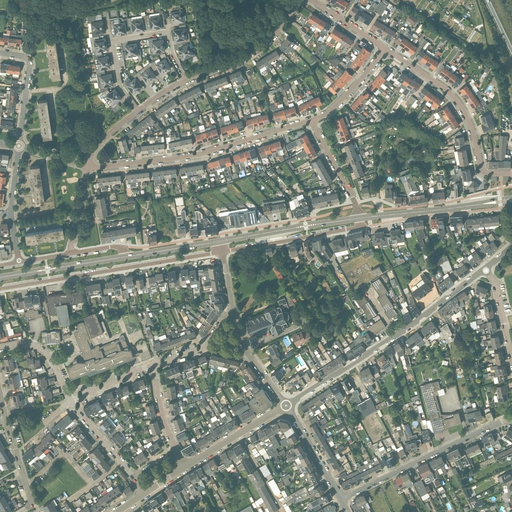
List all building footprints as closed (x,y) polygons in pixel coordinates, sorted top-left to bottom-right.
[(343,0),(339,6),(344,9),(346,10),(350,4),(352,0),(343,0)] [(359,18),(363,21),(375,3),(375,2),(373,1),(368,9),(366,8),(363,11),(359,18)] [(374,11),(378,13),(383,3),(381,2),(380,1),(378,5),(376,8),(374,11)] [(349,12),(354,16),(358,8),(361,4),(359,3),(356,7),(354,5),(349,12)] [(375,3),(363,21),(368,24),(373,17),(373,14),(372,13),(375,8),(376,8),(378,5),(375,3)] [(383,3),(378,13),(381,15),(387,5),(383,3)] [(172,18),(183,16),(184,16),(182,4),(174,5),(175,12),(171,12),(172,18)] [(354,16),(359,18),(363,11),(358,8),(354,16)] [(372,27),(377,30),(386,15),(388,11),(385,10),(383,13),(384,14),(381,18),(378,17),(376,19),(372,27)] [(307,20),(312,23),(317,16),(312,13),(307,20)] [(377,30),(381,32),(386,25),(388,22),(385,21),(389,14),(388,13),(386,15),(377,30)] [(155,17),(156,28),(162,27),(161,21),(164,21),(163,14),(160,15),(160,16),(155,17)] [(410,14),(406,19),(413,24),(417,18),(410,14)] [(137,19),(139,31),(144,30),(143,24),(147,23),(145,15),(142,16),(142,19),(137,19)] [(151,29),(156,28),(155,17),(149,17),(149,15),(145,15),(147,23),(150,23),(151,29)] [(92,28),(103,26),(102,21),(96,22),(95,16),(87,17),(88,23),(91,23),(92,28)] [(179,26),(185,25),(185,21),(184,21),(183,16),(172,18),(172,23),(178,22),(179,26)] [(311,26),(315,29),(317,26),(322,19),(317,16),(312,23),(311,26)] [(118,18),(121,34),(126,33),(125,27),(129,26),(127,18),(124,19),(121,17),(118,18)] [(116,35),(121,34),(118,18),(109,19),(110,24),(111,29),(115,29),(116,35)] [(133,32),(139,31),(137,19),(131,20),(131,18),(127,18),(129,26),(132,26),(133,32)] [(317,26),(321,29),(326,22),(322,19),(317,26)] [(386,35),(390,28),(393,23),(394,23),(395,20),(393,19),(388,27),(386,25),(381,32),(386,35)] [(323,37),(326,33),(331,25),(326,22),(321,29),(320,32),(318,34),(323,37)] [(390,28),(386,35),(391,38),(397,28),(394,27),(395,25),(393,23),(390,28)] [(175,35),(186,33),(185,28),(186,28),(185,25),(179,26),(180,29),(174,30),(175,35)] [(92,37),(99,36),(98,33),(104,32),(103,26),(92,28),(93,34),(92,34),(92,37)] [(328,44),(330,46),(334,39),(339,31),(334,28),(329,35),(332,37),(328,44)] [(336,39),(339,41),(344,34),(339,31),(334,39),(330,46),(331,47),(336,39)] [(182,43),(190,41),(190,38),(187,39),(186,33),(175,35),(175,41),(181,40),(182,43)] [(416,38),(408,50),(412,54),(417,47),(414,45),(418,40),(423,34),(421,33),(418,36),(416,38)] [(337,50),(339,52),(343,45),(348,37),(344,34),(339,41),(341,43),(337,50)] [(394,41),(399,44),(404,37),(399,34),(394,41)] [(408,50),(416,38),(412,35),(408,40),(403,47),(408,50)] [(95,46),(106,44),(105,39),(99,40),(99,36),(92,37),(93,40),(94,40),(95,46)] [(287,37),(283,42),(289,46),(292,49),(293,47),(295,44),(293,42),(287,37)] [(346,45),(348,47),(353,40),(348,37),(343,45),(339,52),(341,53),(346,45)] [(399,44),(403,47),(408,40),(404,37),(399,44)] [(152,47),(164,45),(163,40),(157,41),(156,38),(148,39),(149,42),(151,42),(152,47)] [(48,60),(57,59),(55,40),(46,41),(47,49),(46,49),(46,52),(47,52),(48,60)] [(178,49),(181,54),(190,49),(191,48),(189,44),(189,43),(188,41),(190,41),(182,43),(184,46),(178,49)] [(364,54),(367,56),(370,52),(364,47),(362,49),(357,46),(359,43),(357,41),(353,46),(356,48),(360,51),(364,54)] [(285,51),(289,46),(283,42),(279,47),(285,51)] [(96,55),(102,54),(101,50),(107,49),(106,44),(95,46),(95,51),(96,55)] [(141,55),(140,49),(137,50),(136,44),(131,45),(133,56),(138,55),(138,56),(141,55)] [(431,45),(429,44),(423,51),(421,49),(416,56),(420,59),(425,52),(429,48),(431,45)] [(127,57),(133,56),(131,45),(125,46),(126,51),(123,52),(124,58),(127,58),(127,57)] [(159,54),(159,51),(165,51),(164,45),(152,47),(153,52),(151,53),(151,56),(159,54)] [(190,49),(181,54),(183,59),(187,57),(189,59),(196,56),(194,53),(191,48),(190,49)] [(275,59),(280,56),(277,50),(271,53),(275,59)] [(425,63),(429,66),(437,55),(438,54),(439,51),(438,50),(432,57),(430,56),(425,63)] [(357,56),(364,61),(367,56),(364,54),(360,51),(357,56)] [(420,59),(425,63),(430,56),(425,52),(420,59)] [(270,62),(275,59),(271,53),(266,56),(270,62)] [(98,64),(109,62),(108,56),(102,57),(102,54),(96,55),(96,58),(97,58),(98,64)] [(351,58),(361,65),(364,61),(357,56),(354,54),(351,58)] [(350,60),(350,61),(346,65),(349,67),(353,71),(356,69),(357,70),(361,65),(351,58),(349,57),(347,55),(345,58),(349,61),(350,60)] [(437,60),(439,57),(437,55),(429,66),(434,69),(439,62),(437,60)] [(161,62),(166,71),(171,69),(168,63),(170,62),(167,56),(165,58),(165,59),(161,62)] [(265,66),(270,62),(266,56),(261,59),(265,66)] [(337,65),(341,61),(337,58),(328,60),(335,67),(337,65)] [(57,59),(48,60),(49,68),(49,71),(50,71),(51,79),(60,78),(57,59)] [(260,69),(265,66),(261,59),(256,63),(260,69)] [(158,68),(161,74),(166,71),(161,62),(156,64),(154,61),(151,63),(152,65),(155,70),(158,68)] [(97,73),(105,72),(104,68),(110,67),(109,62),(98,64),(98,69),(96,70),(97,73)] [(443,76),(448,79),(453,73),(457,68),(454,66),(456,63),(454,62),(453,65),(449,69),(443,76)] [(143,69),(145,71),(151,80),(156,77),(152,72),(155,70),(152,65),(149,67),(147,66),(143,69)] [(342,74),(349,79),(352,75),(346,69),(344,71),(338,66),(337,65),(335,67),(337,68),(338,69),(339,70),(341,72),(342,74)] [(439,73),(443,76),(449,69),(444,66),(439,73)] [(379,73),(386,79),(391,72),(393,74),(397,69),(394,67),(390,71),(388,70),(386,72),(383,69),(379,73)] [(241,78),(243,77),(240,70),(235,72),(240,85),(243,84),(241,81),(242,81),(241,78)] [(339,78),(345,83),(349,79),(342,74),(341,72),(339,70),(335,75),(339,78)] [(136,74),(141,80),(143,78),(147,83),(151,80),(145,71),(140,74),(139,72),(136,74)] [(101,82),(112,80),(111,74),(105,75),(105,72),(97,73),(97,77),(100,76),(101,82)] [(238,86),(240,85),(235,72),(230,75),(232,81),(233,81),(233,82),(235,81),(236,83),(237,83),(238,86)] [(395,89),(397,90),(406,75),(402,72),(397,79),(400,81),(395,89)] [(393,84),(386,79),(379,73),(376,78),(382,83),(385,85),(386,83),(391,86),(393,84)] [(448,79),(452,83),(457,76),(453,73),(448,79)] [(131,81),(138,90),(142,87),(138,82),(141,80),(136,74),(134,76),(136,78),(131,81)] [(328,76),(326,74),(324,76),(332,83),(330,85),(327,88),(328,89),(334,94),(337,91),(337,92),(341,87),(334,81),(328,76)] [(345,83),(339,78),(335,75),(333,77),(330,74),(328,76),(334,81),(341,87),(345,83)] [(404,84),(406,85),(411,78),(406,75),(397,90),(399,91),(404,84)] [(223,85),(226,85),(229,84),(226,76),(221,78),(223,85)] [(457,76),(452,83),(457,86),(462,79),(457,76)] [(381,85),(382,83),(376,78),(372,82),(379,87),(383,91),(385,93),(387,91),(381,85)] [(409,87),(402,98),(404,99),(409,92),(416,81),(411,78),(406,85),(409,87)] [(101,93),(108,90),(107,86),(113,85),(112,80),(101,82),(98,82),(99,88),(100,88),(101,93)] [(215,88),(218,87),(215,80),(210,82),(215,95),(217,94),(216,91),(215,88)] [(133,93),(138,90),(131,81),(127,84),(125,81),(122,83),(127,90),(130,88),(133,93)] [(413,94),(415,91),(416,92),(421,85),(416,81),(409,92),(404,99),(406,101),(410,95),(411,93),(413,94)] [(212,96),(215,95),(210,82),(204,84),(207,91),(209,91),(210,93),(211,93),(212,96)] [(375,92),(379,87),(372,82),(368,86),(375,92)] [(460,89),(463,94),(470,89),(473,87),(469,82),(460,89)] [(194,89),(197,95),(200,94),(201,94),(203,93),(199,86),(194,89)] [(416,102),(418,104),(428,90),(424,87),(419,94),(421,96),(416,102)] [(463,94),(466,98),(473,93),(471,91),(474,89),(473,87),(470,89),(463,94)] [(102,92),(108,101),(118,94),(115,89),(110,93),(108,90),(101,93),(102,92)] [(195,96),(197,95),(194,89),(189,91),(193,98),(195,97),(195,96)] [(368,99),(372,95),(366,89),(362,94),(368,99)] [(425,98),(428,100),(433,94),(428,90),(418,104),(420,106),(425,98)] [(190,99),(193,98),(189,91),(184,94),(187,100),(190,99)] [(466,98),(469,103),(476,98),(473,93),(466,98)] [(108,101),(110,104),(113,108),(118,104),(116,102),(121,98),(118,94),(108,101)] [(184,103),(188,110),(191,109),(191,108),(190,106),(187,100),(184,94),(179,97),(182,103),(184,103)] [(364,103),(368,99),(362,94),(358,97),(364,103)] [(428,100),(432,104),(437,97),(433,94),(428,100)] [(312,108),(317,106),(314,98),(312,95),(307,97),(309,101),(312,108)] [(476,98),(469,103),(473,108),(474,107),(475,109),(475,110),(477,114),(487,106),(480,95),(476,98)] [(314,98),(317,106),(322,103),(319,96),(314,98)] [(361,107),(364,103),(358,97),(354,102),(361,107)] [(432,104),(437,107),(442,101),(437,97),(432,104)] [(176,107),(179,105),(174,99),(169,102),(173,108),(176,106),(176,107)] [(40,120),(49,118),(46,100),(37,101),(38,109),(37,109),(38,112),(39,112),(40,120)] [(307,110),(312,108),(309,101),(304,103),(307,110)] [(171,110),(173,108),(169,102),(165,105),(169,112),(171,110)] [(360,108),(361,107),(354,102),(350,106),(357,112),(357,111),(360,113),(363,110),(360,108)] [(290,110),(292,116),(297,114),(294,103),(289,104),(290,110)] [(302,113),(307,110),(304,103),(298,105),(302,113)] [(287,117),(292,116),(290,110),(289,104),(284,106),(283,107),(287,117)] [(167,113),(169,112),(165,105),(160,108),(164,114),(166,113),(167,113)] [(276,120),(281,119),(278,108),(277,105),(275,105),(270,106),(271,110),(273,109),(276,120)] [(440,117),(450,110),(447,105),(437,112),(440,117)] [(281,119),(287,117),(283,107),(278,108),(281,119)] [(166,117),(164,114),(160,108),(155,112),(159,118),(162,117),(163,119),(164,119),(166,122),(168,120),(166,117)] [(453,115),(450,110),(440,117),(443,121),(446,120),(453,115)] [(236,122),(239,130),(244,128),(242,120),(239,121),(236,113),(234,114),(235,116),(236,122)] [(484,132),(495,128),(490,114),(480,117),(483,124),(481,125),(484,132)] [(155,120),(150,115),(146,118),(150,124),(152,127),(155,124),(154,122),(155,121),(155,120)] [(219,122),(223,135),(228,133),(225,121),(223,116),(223,115),(220,116),(221,119),(219,122)] [(449,124),(456,119),(453,115),(446,120),(449,124)] [(337,125),(347,121),(346,116),(343,117),(335,120),(337,125)] [(49,118),(40,120),(41,128),(40,128),(41,131),(42,139),(51,137),(49,118)] [(148,126),(150,124),(146,118),(141,122),(146,128),(148,126)] [(445,134),(445,135),(447,137),(459,128),(457,126),(459,124),(456,119),(449,124),(452,129),(451,130),(445,134)] [(228,133),(233,132),(230,120),(225,121),(228,133)] [(233,132),(239,130),(236,122),(231,124),(230,120),(233,132)] [(212,134),(214,138),(219,136),(217,128),(216,128),(215,125),(212,126),(211,121),(209,121),(210,124),(211,130),(212,134)] [(339,130),(347,127),(346,124),(349,123),(348,121),(347,121),(337,125),(339,130)] [(144,130),(146,128),(141,122),(137,125),(141,131),(144,129),(144,130)] [(203,141),(208,140),(206,132),(205,129),(202,129),(201,127),(200,124),(198,125),(201,134),(203,141)] [(139,133),(141,131),(137,125),(132,129),(137,135),(139,133)] [(198,143),(203,141),(201,134),(198,125),(196,125),(198,131),(194,132),(198,143)] [(339,130),(341,135),(349,132),(354,130),(357,129),(356,127),(354,128),(352,129),(348,130),(347,127),(339,130)] [(208,140),(214,138),(212,134),(211,130),(206,132),(205,128),(205,129),(206,132),(208,140)] [(454,137),(456,145),(464,143),(463,136),(461,136),(460,134),(461,133),(459,130),(453,135),(455,137),(454,137)] [(343,141),(351,138),(349,132),(341,135),(343,141)] [(176,148),(182,147),(179,137),(176,138),(176,134),(173,135),(176,148)] [(289,150),(292,148),(296,146),(302,143),(309,139),(306,134),(299,138),(291,142),(286,145),(289,150)] [(499,157),(504,157),(505,154),(507,136),(500,135),(499,150),(499,157)] [(303,145),(304,148),(312,144),(309,139),(302,143),(296,146),(292,148),(293,150),(297,148),(297,149),(302,147),(301,146),(303,145)] [(286,149),(285,148),(284,143),(281,144),(280,140),(274,142),(277,150),(279,159),(280,159),(280,161),(284,160),(283,155),(281,155),(279,150),(282,149),(283,150),(286,149)] [(347,151),(355,148),(353,144),(356,143),(355,141),(344,145),(347,151)] [(271,151),(272,152),(275,151),(277,160),(279,159),(277,150),(274,142),(269,144),(271,151)] [(267,154),(268,157),(273,155),(272,152),(271,151),(269,144),(264,145),(266,154),(267,154)] [(307,153),(314,148),(312,144),(304,148),(306,151),(296,156),(297,158),(299,157),(307,153)] [(267,154),(266,154),(264,145),(258,147),(261,155),(262,158),(268,157),(267,154)] [(253,161),(258,159),(255,148),(249,150),(253,161)] [(308,155),(310,158),(317,154),(314,148),(307,153),(299,157),(300,159),(308,155)] [(349,157),(357,155),(355,148),(347,151),(349,157)] [(247,162),(253,161),(249,150),(244,151),(247,160),(247,162)] [(458,158),(467,156),(466,150),(457,151),(458,158)] [(245,172),(244,170),(239,153),(233,155),(236,163),(239,162),(242,171),(244,170),(245,172)] [(0,165),(0,164),(7,165),(8,155),(2,154),(0,165)] [(351,164),(359,161),(357,155),(349,157),(351,164)] [(229,165),(232,164),(229,156),(224,158),(227,167),(230,177),(232,176),(229,165)] [(458,158),(460,165),(468,163),(467,156),(458,158)] [(230,177),(227,167),(224,158),(219,159),(221,167),(224,167),(225,168),(224,170),(227,179),(230,178),(230,177)] [(309,163),(313,169),(315,168),(323,163),(319,158),(309,163)] [(222,171),(221,167),(219,159),(213,161),(216,169),(217,172),(222,171)] [(217,172),(216,169),(213,161),(208,163),(209,165),(206,165),(208,171),(213,170),(216,178),(219,177),(218,175),(217,172)] [(354,170),(362,167),(359,161),(351,164),(354,170)] [(323,163),(315,168),(317,171),(319,173),(326,169),(323,163)] [(32,186),(41,184),(39,165),(30,167),(31,175),(30,175),(30,178),(31,178),(32,186)] [(356,176),(364,173),(364,174),(367,172),(366,170),(363,171),(362,167),(354,170),(356,176)] [(458,174),(454,174),(451,174),(451,177),(448,177),(449,180),(452,180),(452,181),(455,181),(456,183),(454,183),(455,190),(455,195),(461,195),(460,189),(461,189),(460,175),(462,175),(461,168),(458,168),(458,174)] [(322,179),(329,175),(326,169),(319,173),(322,179)] [(469,185),(468,187),(474,192),(479,185),(473,180),(472,182),(471,180),(471,179),(469,169),(462,170),(464,181),(467,180),(468,185),(469,185)] [(408,205),(411,205),(421,203),(420,194),(417,187),(410,172),(401,176),(407,193),(407,196),(408,205)] [(325,185),(332,181),(329,175),(322,179),(324,183),(321,184),(322,187),(325,185)] [(437,186),(439,201),(445,200),(444,191),(441,191),(440,188),(442,187),(441,183),(440,182),(437,182),(437,186)] [(370,194),(369,189),(367,183),(361,184),(363,196),(370,194)] [(41,184),(32,186),(33,193),(33,194),(33,197),(34,196),(35,204),(44,203),(41,184)] [(420,194),(421,203),(428,202),(427,196),(425,197),(424,190),(427,189),(425,184),(421,185),(422,189),(420,190),(419,186),(417,187),(420,194)] [(331,193),(333,202),(339,200),(337,189),(335,190),(335,193),(331,193)] [(392,190),(392,200),(395,200),(395,205),(406,205),(406,195),(396,195),(396,190),(392,190)] [(326,203),(333,202),(331,193),(324,195),(326,203)] [(313,206),(320,205),(318,196),(314,197),(313,194),(311,194),(313,206)] [(97,204),(106,203),(105,199),(108,198),(108,195),(96,198),(97,204)] [(320,205),(326,203),(324,195),(318,196),(320,205)] [(297,198),(304,215),(310,213),(305,197),(301,199),(301,200),(298,201),(297,198)] [(297,218),(304,215),(297,198),(293,199),(293,200),(289,201),(291,209),(294,209),(297,218)] [(277,200),(279,211),(287,209),(285,199),(277,200)] [(271,212),(279,211),(277,200),(268,201),(270,204),(271,212)] [(265,213),(271,212),(270,204),(268,201),(263,202),(264,205),(263,205),(265,213)] [(99,211),(107,209),(106,203),(97,204),(99,211)] [(100,217),(111,215),(111,213),(108,213),(107,209),(99,211),(100,217)] [(255,210),(250,211),(252,223),(257,222),(256,216),(263,215),(258,210),(255,210)] [(176,212),(179,230),(179,235),(186,234),(185,224),(184,224),(183,219),(181,219),(180,211),(176,212)] [(252,223),(250,211),(244,212),(241,213),(242,219),(245,218),(246,224),(252,223)] [(238,213),(233,214),(235,226),(240,225),(239,219),(242,219),(241,213),(238,213)] [(229,221),(230,226),(235,226),(233,214),(227,215),(228,215),(219,216),(224,222),(229,221)] [(503,219),(499,219),(499,216),(493,216),(494,225),(500,224),(503,224),(503,219)] [(214,224),(211,225),(212,234),(219,233),(217,221),(214,217),(211,218),(211,221),(213,221),(214,224)] [(453,237),(450,230),(449,225),(444,226),(443,217),(437,218),(438,227),(440,236),(441,237),(441,238),(442,240),(444,239),(443,234),(447,233),(449,238),(453,237)] [(206,235),(212,234),(211,225),(211,223),(208,219),(207,218),(206,218),(203,219),(204,226),(205,226),(206,235)] [(438,236),(440,236),(438,227),(437,218),(431,218),(432,228),(436,227),(438,236)] [(422,227),(424,227),(423,219),(412,221),(414,231),(420,246),(421,246),(424,245),(422,239),(426,237),(422,227)] [(410,232),(414,231),(412,221),(404,222),(406,231),(408,231),(408,230),(410,229),(410,232)] [(172,226),(167,227),(169,237),(174,236),(174,231),(176,231),(175,223),(172,224),(172,226)] [(193,224),(189,225),(191,237),(199,236),(197,227),(193,227),(193,224)] [(161,225),(158,226),(159,233),(162,233),(163,238),(169,237),(167,227),(162,228),(161,225)] [(43,231),(45,240),(53,239),(55,239),(56,239),(56,238),(63,237),(62,228),(43,231)] [(104,240),(111,239),(109,230),(105,231),(105,228),(102,228),(104,240)] [(148,235),(149,240),(149,241),(150,241),(150,244),(159,242),(156,229),(148,230),(149,234),(148,235)] [(357,242),(370,239),(367,229),(355,233),(357,242)] [(389,243),(397,242),(395,229),(390,230),(391,232),(387,233),(389,243)] [(395,229),(397,242),(405,240),(403,230),(400,231),(400,229),(395,229)] [(45,240),(43,231),(24,234),(26,240),(26,243),(34,242),(37,242),(37,241),(45,240)] [(381,244),(389,243),(387,233),(384,233),(384,231),(379,232),(381,244)] [(373,245),(381,244),(379,232),(374,233),(375,235),(371,235),(373,245)] [(358,245),(357,242),(355,233),(347,235),(350,247),(358,245)] [(333,255),(332,253),(325,243),(325,242),(322,243),(322,238),(316,239),(312,240),(314,249),(324,262),(326,261),(316,248),(318,248),(318,249),(320,249),(320,251),(323,251),(328,258),(333,255)] [(337,240),(340,252),(347,250),(347,247),(345,240),(342,240),(341,238),(337,240)] [(489,244),(494,250),(498,247),(497,245),(499,243),(496,239),(495,238),(489,243),(489,244)] [(309,249),(312,249),(310,240),(309,240),(307,240),(307,241),(304,241),(307,256),(311,260),(313,258),(310,255),(309,249)] [(335,253),(340,252),(337,240),(332,241),(332,242),(328,243),(335,253)] [(482,249),(485,253),(488,252),(490,254),(494,250),(489,244),(487,242),(483,245),(482,244),(479,246),(482,249)] [(289,258),(299,256),(296,243),(290,244),(286,245),(289,258)] [(0,248),(1,257),(8,256),(7,253),(11,252),(10,244),(3,245),(4,248),(0,248)] [(270,257),(273,256),(272,248),(265,249),(266,253),(269,253),(269,256),(270,256),(270,257)] [(474,257),(478,263),(483,260),(481,257),(485,253),(482,249),(479,251),(480,252),(474,257)] [(438,265),(443,263),(443,262),(448,260),(446,255),(441,257),(436,259),(438,265)] [(466,261),(470,266),(472,264),(474,266),(478,263),(474,257),(469,260),(466,256),(463,258),(465,259),(466,261)] [(460,267),(465,273),(469,270),(467,268),(470,266),(466,261),(465,259),(458,264),(460,267)] [(198,269),(199,277),(204,276),(204,273),(209,272),(218,271),(217,266),(217,262),(211,263),(212,267),(208,267),(198,269)] [(366,263),(359,267),(362,272),(365,271),(366,273),(370,270),(366,263)] [(272,267),(281,280),(284,278),(281,274),(278,270),(279,269),(276,264),(272,267)] [(359,267),(352,271),(355,276),(358,274),(359,276),(363,274),(362,272),(359,267)] [(379,267),(372,271),(374,275),(376,274),(378,277),(384,274),(379,267)] [(453,272),(453,273),(455,277),(459,274),(460,277),(465,273),(460,267),(456,270),(455,270),(453,272)] [(186,279),(190,279),(188,271),(188,269),(181,270),(182,278),(180,278),(181,285),(187,284),(186,279)] [(190,282),(197,281),(197,280),(195,270),(188,271),(190,279),(190,282)] [(181,285),(180,278),(176,279),(175,271),(168,272),(170,282),(174,281),(174,286),(181,285)] [(211,278),(210,277),(219,276),(218,271),(209,272),(204,273),(204,276),(205,276),(206,279),(211,278)] [(352,271),(345,275),(348,280),(351,278),(352,280),(356,278),(355,276),(352,271)] [(168,289),(167,282),(164,283),(162,273),(155,274),(156,276),(157,286),(158,286),(158,287),(164,286),(165,290),(168,289)] [(419,287),(412,291),(418,299),(423,296),(424,295),(425,293),(426,293),(431,290),(427,284),(430,281),(424,273),(420,276),(423,279),(417,284),(419,287)] [(437,280),(438,284),(443,291),(449,287),(444,280),(443,276),(442,277),(442,276),(438,278),(438,277),(437,278),(435,274),(432,275),(434,281),(437,280)] [(136,282),(134,282),(132,276),(125,277),(127,289),(132,288),(132,292),(136,291),(135,287),(137,287),(136,282)] [(156,288),(158,288),(158,287),(158,286),(157,286),(156,276),(149,277),(150,282),(147,282),(147,283),(148,292),(152,292),(151,289),(156,288)] [(444,280),(449,287),(454,283),(449,276),(444,280)] [(121,287),(119,278),(113,279),(113,281),(114,288),(115,294),(122,293),(121,291),(121,287)] [(146,293),(148,292),(147,283),(144,284),(143,278),(136,279),(136,282),(137,287),(138,291),(145,290),(146,293)] [(206,285),(220,283),(219,278),(204,280),(205,286),(206,285)] [(376,290),(383,285),(379,278),(371,283),(376,290)] [(115,294),(114,288),(113,281),(106,282),(108,292),(111,291),(112,296),(115,295),(115,294)] [(99,296),(102,296),(100,283),(93,284),(95,295),(99,295),(99,296)] [(95,297),(95,295),(93,284),(86,286),(87,294),(84,294),(85,299),(87,307),(90,306),(89,298),(91,297),(95,297)] [(380,297),(388,292),(383,285),(376,290),(380,297)] [(215,298),(223,297),(221,289),(215,290),(213,290),(207,291),(207,295),(210,294),(211,300),(215,299),(215,298)] [(469,298),(472,297),(469,290),(466,292),(465,291),(456,296),(459,306),(464,305),(464,304),(467,302),(467,301),(470,299),(469,298)] [(73,304),(76,303),(83,302),(81,291),(73,292),(65,294),(65,293),(47,296),(50,315),(58,314),(60,325),(70,324),(69,319),(67,305),(68,305),(68,304),(73,304)] [(381,305),(389,300),(385,293),(388,292),(380,297),(377,298),(381,305)] [(285,294),(289,306),(295,304),(288,293),(285,294)] [(22,301),(24,308),(24,310),(27,309),(27,311),(24,312),(25,318),(28,317),(28,319),(42,317),(42,312),(41,312),(41,313),(39,314),(38,310),(41,309),(39,296),(32,297),(32,295),(25,296),(25,299),(22,300),(22,301)] [(360,306),(368,302),(363,295),(356,300),(360,306)] [(413,307),(411,309),(416,316),(421,312),(416,305),(412,296),(409,297),(411,299),(409,299),(413,307)] [(460,310),(459,306),(456,296),(451,300),(456,307),(458,311),(455,314),(457,317),(462,316),(460,310)] [(14,310),(24,308),(22,301),(19,301),(19,297),(12,298),(14,310)] [(214,309),(220,313),(224,307),(223,297),(215,298),(215,299),(215,301),(214,301),(215,307),(214,309)] [(247,320),(246,320),(246,321),(247,323),(247,324),(248,327),(246,328),(247,331),(250,331),(251,333),(250,334),(253,340),(254,339),(255,339),(256,339),(257,339),(257,338),(258,338),(259,337),(258,335),(272,330),(273,332),(273,333),(274,332),(277,331),(280,330),(280,329),(283,328),(283,329),(284,328),(284,327),(287,326),(288,325),(288,324),(289,324),(289,323),(289,322),(289,321),(288,320),(287,320),(286,319),(287,319),(288,318),(289,317),(289,316),(289,315),(289,314),(289,313),(288,313),(288,312),(287,311),(286,311),(285,309),(289,307),(285,297),(278,300),(279,304),(274,306),(265,310),(265,309),(264,310),(264,311),(265,311),(266,313),(265,313),(252,318),(251,318),(251,317),(250,317),(249,316),(249,317),(248,317),(247,317),(247,318),(247,319),(247,320)] [(392,307),(393,307),(389,300),(381,305),(386,311),(392,307)] [(455,313),(455,314),(458,311),(456,307),(451,300),(447,303),(452,310),(455,313)] [(365,313),(373,308),(368,301),(368,302),(360,306),(360,307),(361,306),(365,313)] [(413,319),(409,312),(403,302),(401,304),(403,308),(402,308),(406,314),(403,315),(407,323),(413,320),(413,319)] [(451,317),(450,316),(455,313),(452,310),(447,303),(443,306),(438,310),(443,317),(445,320),(448,318),(449,319),(451,317)] [(487,310),(492,309),(491,304),(483,305),(484,309),(483,309),(474,311),(474,313),(476,313),(487,310)] [(210,313),(217,318),(220,313),(214,309),(213,308),(212,310),(206,307),(204,309),(210,313)] [(394,310),(392,307),(386,311),(384,312),(389,319),(397,314),(394,310)] [(365,313),(369,319),(377,315),(373,308),(365,313)] [(487,318),(486,316),(493,315),(492,309),(487,310),(476,313),(474,313),(475,316),(481,315),(482,319),(487,318)] [(106,340),(110,339),(103,321),(100,315),(97,316),(96,312),(91,314),(89,315),(84,317),(87,324),(93,341),(95,345),(99,343),(99,342),(106,340)] [(206,318),(213,323),(217,318),(210,313),(208,316),(202,312),(201,314),(205,317),(206,318)] [(202,323),(209,329),(213,323),(206,318),(205,317),(201,314),(198,317),(203,321),(202,323)] [(374,323),(379,331),(386,327),(381,319),(374,323)] [(494,319),(487,321),(488,323),(483,324),(483,325),(480,325),(480,328),(484,327),(488,326),(496,325),(494,319)] [(0,331),(3,331),(7,330),(5,324),(9,324),(8,320),(4,321),(4,324),(0,324),(0,331)] [(435,329),(437,328),(432,321),(427,325),(434,334),(437,332),(435,329)] [(88,343),(93,341),(87,324),(85,325),(84,323),(83,322),(82,322),(81,323),(80,323),(79,323),(78,324),(77,324),(77,325),(76,325),(76,326),(76,325),(78,329),(75,330),(76,332),(74,333),(81,351),(83,350),(83,352),(82,352),(85,361),(83,361),(81,361),(80,361),(79,361),(78,361),(77,361),(77,359),(73,360),(74,363),(73,363),(72,364),(71,365),(68,366),(68,367),(68,368),(69,369),(69,370),(68,370),(71,377),(97,367),(98,370),(133,356),(131,349),(129,350),(125,340),(124,340),(123,337),(120,338),(120,339),(99,347),(99,344),(95,346),(95,347),(91,349),(88,343)] [(442,332),(445,337),(446,339),(445,339),(446,342),(450,339),(448,337),(452,334),(447,322),(440,327),(442,332)] [(202,329),(200,332),(205,335),(209,329),(202,323),(199,327),(202,329)] [(370,331),(367,328),(364,323),(361,324),(366,332),(367,332),(370,331)] [(367,328),(370,331),(372,335),(379,331),(374,323),(367,328)] [(434,335),(434,334),(427,325),(421,329),(428,338),(433,334),(434,335)] [(188,333),(190,339),(197,337),(194,331),(190,327),(186,329),(186,330),(188,333)] [(177,344),(183,342),(180,333),(179,332),(176,333),(177,336),(176,336),(174,330),(171,331),(173,335),(177,344)] [(183,342),(190,339),(188,333),(186,330),(180,333),(183,342)] [(60,331),(49,332),(42,333),(43,344),(60,342),(60,331)] [(170,347),(177,344),(173,335),(171,331),(169,332),(172,339),(170,336),(167,337),(167,339),(170,347)] [(301,344),(311,339),(308,332),(303,335),(301,331),(292,336),(297,346),(302,344),(301,344)] [(367,332),(366,332),(362,335),(367,343),(372,340),(367,332)] [(419,345),(424,341),(417,332),(412,336),(417,343),(419,345)] [(490,336),(491,340),(487,341),(486,340),(483,341),(484,344),(499,340),(498,335),(490,336)] [(406,340),(412,347),(417,343),(412,336),(406,340)] [(164,349),(170,347),(167,339),(167,337),(160,340),(164,349)] [(157,352),(164,349),(160,340),(153,342),(155,346),(157,352)] [(402,356),(400,349),(403,348),(398,340),(393,344),(398,351),(399,357),(402,356)] [(484,346),(492,344),(493,348),(500,346),(499,340),(484,344),(481,344),(482,349),(483,352),(489,350),(488,348),(484,348),(484,346)] [(274,366),(282,360),(278,355),(280,354),(276,347),(279,346),(277,342),(267,347),(271,356),(272,356),(273,358),(270,360),(271,361),(271,360),(275,365),(274,365),(274,366)] [(349,345),(351,349),(356,356),(361,352),(357,345),(354,342),(349,345)] [(357,345),(361,352),(366,349),(362,342),(357,345)] [(392,355),(396,352),(391,345),(385,348),(389,355),(388,356),(388,357),(389,361),(390,361),(392,367),(396,366),(394,361),(392,355)] [(333,348),(332,349),(335,354),(342,365),(346,362),(339,350),(337,352),(336,350),(335,350),(333,348)] [(351,349),(345,353),(347,355),(348,355),(350,359),(356,356),(351,349)] [(325,360),(332,371),(337,367),(329,354),(328,355),(326,351),(324,353),(327,359),(325,360)] [(6,364),(14,362),(12,356),(16,356),(15,353),(9,354),(10,357),(4,358),(6,364)] [(331,353),(329,354),(337,367),(341,365),(342,365),(335,354),(333,355),(331,353)] [(35,366),(33,358),(30,359),(29,354),(26,355),(29,367),(35,366)] [(198,357),(201,365),(203,364),(203,362),(208,361),(209,354),(205,355),(198,357)] [(209,364),(216,365),(217,362),(219,356),(211,354),(209,364)] [(389,361),(388,357),(386,359),(383,354),(377,358),(384,369),(390,365),(388,361),(389,361)] [(315,365),(323,377),(328,374),(317,358),(315,355),(313,356),(317,363),(315,365)] [(35,366),(35,368),(41,367),(39,358),(39,360),(37,360),(36,356),(33,357),(33,358),(35,366)] [(218,366),(223,367),(225,358),(219,356),(217,362),(216,365),(215,369),(217,369),(218,366)] [(317,358),(328,374),(332,371),(325,360),(323,361),(320,357),(317,358)] [(223,367),(230,369),(230,365),(232,360),(225,358),(223,367)] [(192,369),(197,367),(194,359),(189,361),(192,369)] [(236,367),(237,367),(239,361),(232,360),(230,365),(230,369),(235,370),(236,367)] [(193,373),(192,369),(189,361),(183,363),(186,371),(187,375),(193,373)] [(313,368),(311,370),(318,380),(323,377),(315,365),(314,363),(314,364),(313,361),(310,363),(313,368)] [(13,372),(19,371),(19,368),(15,369),(14,362),(6,364),(7,370),(12,369),(13,372)] [(173,367),(176,375),(181,373),(178,365),(173,367)] [(246,376),(253,371),(249,365),(239,372),(243,378),(246,376)] [(275,381),(279,378),(291,370),(289,366),(283,371),(284,372),(283,373),(280,369),(271,375),(275,381)] [(494,374),(506,372),(505,366),(497,368),(496,368),(496,366),(492,366),(490,367),(490,370),(494,369),(495,372),(488,373),(488,376),(491,375),(494,374)] [(170,377),(176,375),(173,367),(167,370),(170,377)] [(372,379),(374,378),(369,367),(364,369),(370,381),(372,384),(374,383),(372,379)] [(453,370),(456,381),(466,379),(463,368),(453,370)] [(364,380),(365,383),(370,381),(364,369),(359,372),(364,381),(364,380)] [(10,383),(18,381),(17,375),(20,374),(19,371),(13,372),(14,375),(8,376),(10,383)] [(248,383),(250,382),(257,377),(253,371),(246,376),(248,380),(246,381),(248,383)] [(300,376),(299,374),(289,379),(285,382),(291,392),(295,389),(293,386),(293,385),(301,380),(303,384),(306,383),(305,381),(310,377),(307,371),(300,376)] [(487,379),(497,377),(499,383),(504,381),(504,378),(507,377),(506,372),(494,374),(491,375),(488,376),(487,376),(487,379)] [(251,389),(258,384),(259,384),(259,383),(261,382),(257,377),(250,382),(248,383),(244,386),(248,391),(250,389),(251,389)] [(347,394),(354,390),(348,378),(341,382),(347,394)] [(138,381),(141,388),(146,386),(144,379),(138,381)] [(17,390),(23,389),(23,386),(19,387),(18,381),(10,383),(11,389),(17,387),(17,390)] [(38,384),(39,390),(42,389),(47,388),(46,385),(50,384),(50,381),(38,384)] [(135,390),(141,388),(138,381),(132,383),(135,390)] [(438,381),(421,386),(433,433),(447,429),(447,427),(461,423),(458,412),(453,413),(454,416),(442,419),(436,395),(438,395),(437,390),(441,389),(438,381)] [(253,406),(252,406),(257,414),(261,411),(265,408),(272,403),(261,387),(259,384),(258,384),(251,389),(256,397),(249,401),(253,406)] [(339,393),(341,392),(337,384),(331,387),(334,391),(339,400),(342,406),(345,404),(342,399),(339,393)] [(125,395),(131,393),(128,385),(122,387),(125,395)] [(507,390),(506,385),(496,387),(499,401),(507,399),(506,390),(507,390)] [(120,397),(125,395),(122,387),(117,389),(120,397)] [(333,402),(330,397),(335,394),(330,388),(324,391),(331,401),(332,403),(333,402)] [(14,401),(22,399),(21,393),(24,392),(23,389),(17,390),(18,393),(13,395),(14,401)] [(364,416),(376,410),(375,406),(370,397),(361,402),(358,395),(360,394),(357,389),(352,392),(357,404),(358,404),(364,416)] [(109,400),(115,398),(112,391),(107,393),(109,400)] [(329,402),(331,401),(324,391),(318,395),(324,403),(328,401),(329,402)] [(50,393),(43,395),(44,401),(53,399),(52,399),(51,397),(55,396),(54,392),(50,393)] [(109,400),(107,393),(101,395),(104,403),(109,400)] [(320,406),(324,403),(318,395),(313,399),(316,404),(317,406),(319,408),(321,412),(323,410),(320,406)] [(28,407),(27,404),(23,405),(22,399),(14,401),(16,407),(21,406),(22,409),(28,407)] [(315,411),(319,408),(317,406),(316,404),(313,399),(307,403),(311,410),(312,411),(313,413),(314,414),(316,413),(315,411)] [(98,411),(102,409),(98,400),(94,402),(98,411)] [(97,411),(98,411),(94,402),(89,404),(93,414),(98,412),(97,411)] [(306,415),(309,412),(312,411),(311,410),(307,403),(301,407),(306,415)] [(89,416),(93,414),(89,404),(84,407),(87,414),(89,416)] [(235,412),(237,416),(242,423),(257,414),(252,406),(250,408),(247,404),(235,412)] [(225,411),(230,420),(235,427),(240,424),(235,417),(237,416),(235,412),(232,408),(229,410),(226,406),(223,408),(225,411)] [(472,408),(473,411),(476,419),(482,417),(479,408),(477,409),(476,407),(472,408)] [(483,410),(487,417),(489,422),(494,419),(492,415),(489,408),(483,410)] [(221,415),(230,430),(235,427),(230,420),(225,411),(220,413),(222,415),(221,415)] [(469,421),(476,419),(473,411),(467,413),(469,421)] [(74,417),(72,418),(68,414),(63,419),(68,425),(73,420),(75,423),(77,421),(74,417)] [(217,419),(226,433),(230,430),(221,415),(218,417),(219,418),(217,419)] [(175,424),(183,422),(181,416),(173,419),(175,424)] [(209,427),(209,428),(212,432),(216,439),(221,436),(213,422),(209,416),(206,418),(212,426),(209,427)] [(310,426),(313,432),(322,427),(326,425),(329,423),(327,421),(323,424),(320,426),(317,422),(318,421),(316,417),(309,420),(312,425),(310,426)] [(280,418),(277,420),(285,434),(286,435),(287,437),(295,433),(294,430),(291,426),(288,420),(280,418)] [(65,427),(68,425),(63,419),(57,424),(62,430),(66,434),(70,431),(68,428),(67,429),(65,427)] [(100,425),(104,430),(111,424),(106,419),(100,425)] [(213,422),(221,436),(226,433),(217,419),(213,422)] [(151,428),(159,426),(157,420),(149,422),(151,428)] [(283,435),(285,434),(277,420),(271,424),(275,432),(277,431),(279,434),(281,433),(283,435)] [(421,431),(423,436),(424,441),(427,440),(428,441),(428,442),(430,442),(431,441),(430,440),(431,439),(429,435),(429,433),(425,420),(422,421),(423,425),(424,425),(426,430),(421,431)] [(177,430),(185,427),(183,422),(175,424),(177,430)] [(56,434),(62,430),(57,424),(51,429),(53,432),(51,433),(56,439),(56,438),(58,441),(60,439),(58,436),(56,434)] [(111,424),(104,430),(108,434),(115,429),(111,424)] [(280,446),(273,433),(275,432),(271,424),(264,428),(274,447),(275,448),(280,446)] [(313,432),(317,438),(324,434),(325,434),(323,430),(327,427),(326,425),(322,427),(313,432)] [(69,434),(73,438),(75,436),(82,430),(78,426),(69,434)] [(151,428),(153,434),(160,431),(159,426),(151,428)] [(408,434),(410,441),(413,449),(417,448),(416,446),(418,445),(418,446),(422,445),(420,437),(418,438),(417,435),(416,434),(412,436),(409,426),(406,427),(408,434)] [(409,451),(413,449),(410,441),(408,434),(407,434),(404,427),(405,429),(403,430),(407,442),(404,442),(405,444),(406,449),(408,448),(409,451)] [(264,428),(255,433),(256,435),(259,433),(262,439),(259,440),(264,447),(267,451),(271,459),(279,454),(278,453),(276,449),(274,447),(264,428)] [(502,438),(506,441),(508,439),(511,432),(511,431),(508,429),(502,438)] [(84,436),(86,435),(82,430),(75,436),(77,438),(66,448),(68,450),(78,442),(79,441),(84,436)] [(51,442),(56,439),(51,433),(50,432),(45,436),(51,442)] [(111,438),(115,442),(122,437),(118,432),(111,438)] [(192,444),(189,440),(188,437),(184,432),(175,437),(178,442),(183,439),(187,446),(182,449),(184,454),(190,455),(196,451),(192,444)] [(207,435),(211,442),(216,439),(212,432),(207,435)] [(250,437),(253,441),(261,455),(267,451),(264,447),(259,440),(262,439),(259,433),(256,435),(255,433),(250,437)] [(287,441),(288,444),(299,438),(295,433),(287,437),(283,440),(279,442),(281,444),(287,441)] [(492,433),(487,435),(492,446),(497,444),(495,440),(498,439),(496,434),(493,435),(492,433)] [(320,444),(332,438),(331,436),(327,438),(325,435),(324,434),(317,438),(320,444)] [(202,438),(206,445),(211,442),(207,435),(202,438)] [(482,444),(484,449),(487,448),(492,446),(487,435),(482,437),(483,440),(481,441),(482,444)] [(47,446),(51,442),(45,436),(41,440),(42,441),(46,446),(47,446)] [(72,455),(77,451),(82,447),(88,441),(84,436),(79,441),(78,442),(80,444),(75,448),(70,452),(72,455)] [(122,437),(115,442),(119,447),(126,441),(122,437)] [(197,441),(201,448),(206,445),(202,438),(197,441)] [(329,447),(331,446),(329,442),(333,440),(332,438),(320,444),(324,451),(329,447)] [(47,446),(46,446),(42,441),(38,445),(43,452),(48,448),(47,446)] [(88,441),(82,447),(86,451),(92,446),(88,441)] [(153,445),(157,451),(162,448),(157,441),(153,445)] [(192,444),(196,451),(201,448),(197,441),(192,444)] [(245,467),(248,474),(255,470),(247,457),(248,456),(246,453),(247,453),(245,451),(243,447),(240,443),(233,447),(240,459),(242,463),(245,467)] [(288,458),(291,457),(293,455),(305,448),(301,443),(290,449),(291,453),(287,455),(288,458)] [(482,451),(484,450),(484,449),(482,444),(479,445),(478,443),(472,445),(475,452),(481,450),(482,451)] [(39,456),(43,452),(38,445),(33,449),(37,454),(39,456)] [(157,451),(153,445),(148,448),(152,454),(157,451)] [(467,451),(468,455),(475,452),(472,445),(465,448),(467,451)] [(324,451),(328,457),(335,452),(338,451),(337,451),(340,449),(338,448),(334,450),(331,446),(329,447),(324,451)] [(55,456),(59,452),(55,447),(51,451),(55,456)] [(94,458),(101,452),(97,447),(88,455),(92,459),(94,458)] [(235,463),(240,459),(233,447),(228,450),(235,463)] [(459,457),(462,456),(458,447),(452,450),(456,458),(459,465),(460,467),(463,465),(461,461),(459,457)] [(511,452),(511,447),(505,451),(505,450),(495,455),(497,460),(511,452)] [(33,458),(37,454),(33,449),(32,448),(27,452),(33,458)] [(300,459),(300,458),(308,454),(305,448),(293,455),(291,457),(288,458),(290,461),(294,459),(296,461),(300,459)] [(388,466),(393,464),(391,459),(387,453),(385,449),(383,450),(384,452),(385,452),(386,453),(381,456),(384,463),(386,462),(388,466)] [(403,449),(398,452),(402,459),(407,456),(403,449)] [(391,459),(393,464),(397,461),(395,457),(397,456),(393,450),(387,453),(391,459)] [(459,465),(456,458),(452,450),(446,453),(451,461),(453,460),(457,466),(459,465)] [(138,454),(142,461),(147,457),(143,451),(138,454)] [(229,464),(232,462),(226,451),(220,455),(225,462),(224,462),(225,463),(224,464),(226,468),(230,466),(229,464)] [(331,463),(339,458),(336,454),(339,453),(338,451),(335,452),(328,457),(331,463)] [(28,462),(33,458),(27,452),(23,456),(28,462)] [(103,458),(105,457),(101,452),(94,458),(98,462),(103,458)] [(1,464),(9,459),(6,454),(0,457),(0,461),(1,463),(1,464)] [(142,461),(138,454),(134,458),(138,464),(142,461)] [(300,467),(312,460),(308,454),(300,458),(300,459),(296,461),(298,464),(296,465),(298,468),(300,467)] [(335,469),(339,466),(342,465),(340,462),(346,458),(344,455),(339,458),(331,463),(333,466),(332,467),(334,469),(334,468),(335,469)] [(436,458),(440,468),(441,468),(443,472),(444,474),(447,473),(446,470),(443,465),(445,463),(448,462),(445,457),(442,458),(442,456),(441,457),(440,456),(436,458)] [(366,459),(368,463),(365,464),(370,475),(376,472),(372,464),(372,463),(370,460),(369,457),(366,459)] [(478,469),(480,468),(495,460),(493,457),(476,466),(478,469)] [(100,468),(107,462),(103,458),(98,462),(96,463),(100,468)] [(432,466),(437,476),(440,474),(443,472),(441,468),(440,468),(436,458),(429,461),(432,466)] [(9,459),(1,464),(4,469),(12,464),(9,459)] [(215,467),(218,466),(214,459),(208,462),(213,470),(214,472),(217,470),(215,467)] [(372,463),(372,464),(376,472),(380,470),(380,471),(382,470),(382,469),(383,469),(378,460),(374,462),(373,459),(370,460),(372,463)] [(300,467),(304,475),(316,468),(312,460),(300,467)] [(107,462),(100,468),(105,473),(111,467),(107,462)] [(214,473),(213,472),(214,472),(213,470),(208,462),(203,465),(208,473),(210,476),(214,473)] [(422,465),(429,477),(433,475),(427,462),(422,465)] [(86,473),(92,468),(88,463),(83,467),(85,470),(84,470),(86,473)] [(370,476),(369,475),(370,475),(365,464),(361,466),(360,463),(357,465),(358,467),(359,467),(364,478),(367,476),(367,477),(370,476)] [(260,468),(266,478),(272,475),(266,464),(260,468)] [(418,467),(424,480),(429,477),(422,465),(418,467)] [(203,476),(204,477),(206,475),(204,471),(201,466),(196,469),(201,478),(203,476)] [(357,468),(358,470),(353,473),(358,481),(358,482),(360,481),(360,480),(364,478),(359,467),(358,467),(357,468)] [(307,481),(309,484),(316,480),(314,476),(319,473),(316,468),(304,475),(305,475),(302,477),(305,482),(307,481)] [(197,487),(199,490),(205,486),(201,478),(196,469),(189,474),(193,481),(194,482),(199,479),(200,481),(199,482),(200,485),(197,487)] [(504,481),(511,476),(511,469),(499,477),(502,482),(504,481)] [(255,470),(248,474),(254,483),(256,488),(264,484),(262,480),(256,470),(255,470)] [(95,472),(91,476),(95,481),(100,477),(95,472)] [(125,484),(121,486),(127,495),(133,491),(127,481),(126,482),(125,480),(127,478),(122,472),(119,475),(123,479),(122,479),(122,480),(125,484)] [(345,472),(340,475),(342,479),(345,477),(346,480),(342,482),(345,487),(351,484),(347,476),(345,472)] [(414,486),(413,483),(407,472),(402,475),(405,483),(408,487),(409,487),(413,484),(414,486)] [(353,473),(347,476),(351,484),(358,481),(353,473)] [(197,486),(194,482),(193,481),(189,474),(183,477),(188,484),(187,484),(189,489),(191,491),(193,495),(197,493),(198,491),(195,489),(194,487),(197,486)] [(291,477),(290,474),(284,477),(282,478),(286,485),(290,483),(288,478),(291,477)] [(402,490),(408,487),(405,483),(402,475),(395,478),(397,481),(393,482),(396,489),(400,487),(402,490)] [(182,488),(184,492),(186,494),(188,493),(191,491),(189,489),(187,484),(188,484),(183,477),(178,481),(183,488),(182,488)] [(428,492),(425,487),(424,484),(423,485),(421,479),(413,483),(414,486),(416,485),(421,496),(428,492)] [(439,481),(439,479),(434,482),(438,489),(442,486),(439,481)] [(105,488),(111,485),(107,480),(102,483),(103,485),(105,488)] [(184,501),(178,491),(182,488),(183,488),(178,481),(171,485),(180,503),(184,501)] [(301,499),(323,488),(321,484),(319,485),(318,483),(314,485),(315,487),(308,491),(305,486),(288,496),(284,498),(288,505),(295,501),(295,502),(301,499)] [(113,489),(118,496),(123,493),(118,485),(113,489)] [(177,511),(184,511),(180,503),(171,485),(166,489),(171,498),(177,511)] [(103,506),(108,503),(103,495),(101,492),(97,487),(94,488),(100,497),(98,499),(99,501),(103,506)] [(317,495),(320,493),(325,491),(323,488),(301,499),(303,502),(316,494),(317,495)] [(108,492),(113,499),(118,496),(113,489),(108,492)] [(167,500),(171,498),(166,489),(156,496),(161,503),(167,499),(167,500)] [(103,495),(108,503),(113,499),(108,492),(103,495)] [(320,504),(328,499),(333,497),(330,492),(325,494),(310,502),(315,511),(321,507),(320,504)] [(365,503),(368,502),(364,494),(359,496),(366,509),(369,508),(367,504),(365,504),(365,503)] [(160,511),(157,506),(161,503),(156,496),(149,500),(155,509),(157,511),(160,511)] [(355,511),(362,511),(366,510),(366,509),(359,496),(354,498),(357,503),(352,506),(355,511)] [(44,505),(47,511),(54,506),(58,504),(54,499),(44,505)] [(153,511),(156,511),(155,509),(149,500),(143,504),(147,510),(145,511),(153,511)] [(0,508),(1,511),(9,506),(6,501),(0,504),(0,508)] [(94,504),(99,511),(104,508),(103,506),(99,501),(94,504)]
